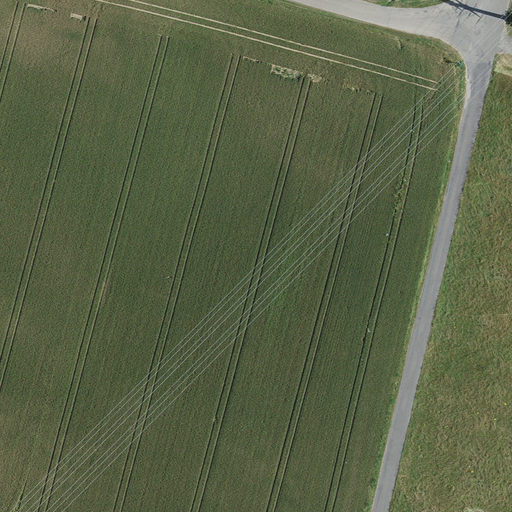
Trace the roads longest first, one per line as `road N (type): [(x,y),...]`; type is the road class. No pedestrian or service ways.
road 1 (unclassified): [(479,34),(471,111),(381,511)]
road 2 (residential): [(479,34),(326,0)]
